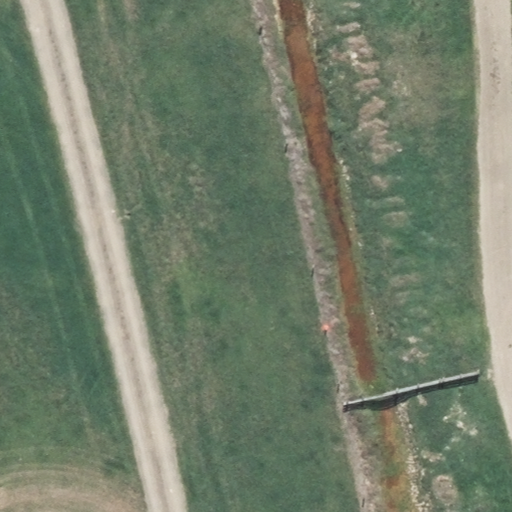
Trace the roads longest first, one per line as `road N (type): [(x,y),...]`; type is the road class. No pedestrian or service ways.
road 1 (track): [(170,511),(59,0)]
road 2 (track): [(511,314),(501,287),(493,0)]
